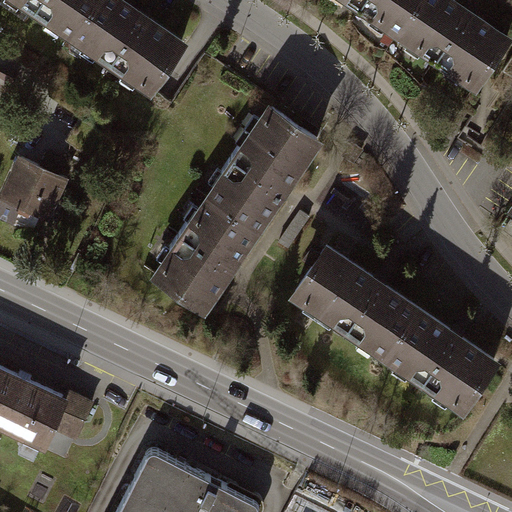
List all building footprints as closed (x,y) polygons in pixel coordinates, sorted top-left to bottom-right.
[(131,0),(22,0),(156,89),(190,39),(148,11),(131,0)] [(375,13),(399,30),(419,0),(345,0),(372,17),(375,13)] [(464,7),(454,0),(419,0),(399,30),(424,46),(421,51),(448,69),(451,65),(476,82),(507,36),(474,13),(472,16),(462,10),(464,7)] [(327,132),(272,96),(150,272),(206,310),(237,266),(286,193),(327,132)] [(71,178),(21,154),(0,195),(51,220),(71,178)] [(333,207),(360,230),(373,215),(346,192),(333,207)] [(300,209),(278,240),(288,246),(309,215),(300,209)] [(387,270),(332,232),(291,291),(467,411),(506,354),(461,323),(387,270)] [(0,420),(48,441),(54,427),(78,437),(95,397),(67,384),(65,389),(0,360),(0,420)] [(180,458),(150,444),(116,511),(256,511),(263,499),(180,458)]
